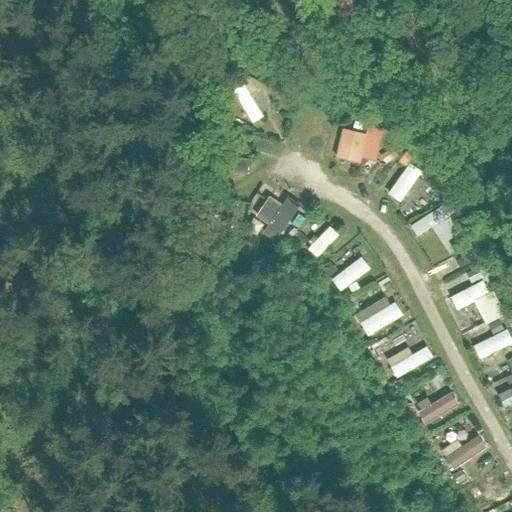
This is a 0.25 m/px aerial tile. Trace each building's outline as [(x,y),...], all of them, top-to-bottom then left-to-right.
[(231,126),(232,113),(219,112),(218,124),(231,126)] [(343,129),(336,157),(361,163),(368,135),(343,129)] [(386,163),(396,156),(391,148),(381,155),(386,163)] [(406,167),(415,156),(407,150),(398,162),(406,167)] [(267,230),(280,239),(305,201),(292,192),(267,230)] [(257,197),(252,212),(264,216),(268,201),(257,197)] [(444,215),(446,214),(451,211),(445,202),(441,204),(439,205),(444,215)] [(319,255),(342,232),(333,223),(310,245),(319,255)] [(440,231),(445,240),(455,234),(450,225),(440,231)] [(242,235),(253,243),(254,244),(255,243),(259,237),(247,228),(242,235)] [(300,247),(308,241),(301,232),(292,238),(300,247)] [(334,274),(342,286),(373,267),(365,255),(334,274)] [(475,271),(463,278),(468,287),(480,280),(475,271)] [(348,311),(358,308),(355,296),(345,299),(348,311)] [(369,332),(405,312),(398,300),(362,320),(369,332)] [(488,325),(492,335),(503,330),(499,320),(488,325)] [(411,351),(408,346),(388,355),(397,374),(436,355),(430,342),(411,351)] [(397,391),(406,385),(402,378),(393,384),(397,391)] [(421,438),(423,437),(429,433),(422,422),(416,426),(414,427),(421,438)] [(461,471),(453,476),(458,484),(466,478),(461,471)]
